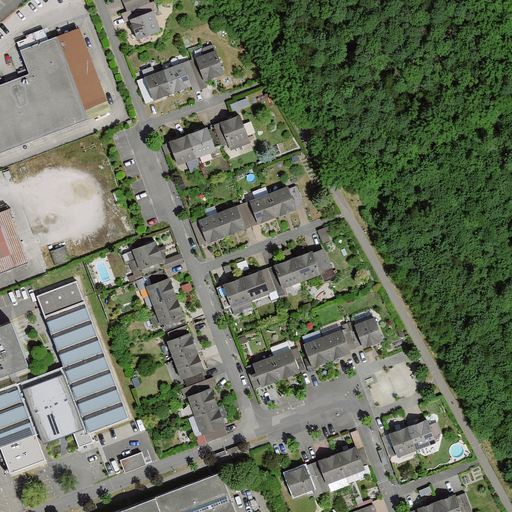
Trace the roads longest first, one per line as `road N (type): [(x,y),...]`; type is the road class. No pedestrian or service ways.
road 1 (residential): [(256,429),(98,0)]
road 2 (residential): [(42,511),(256,429)]
road 3 (residential): [(256,429),(323,404),(353,406),(394,511)]
